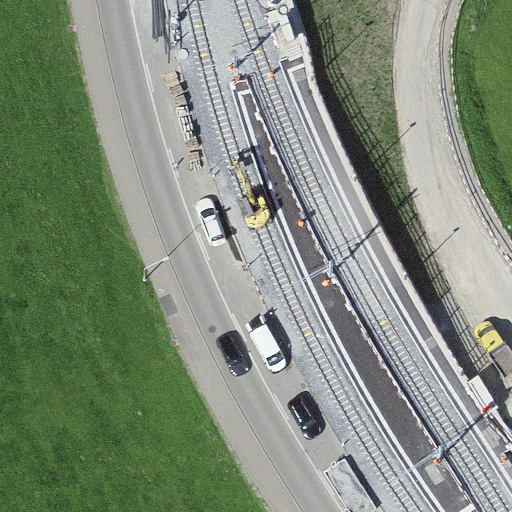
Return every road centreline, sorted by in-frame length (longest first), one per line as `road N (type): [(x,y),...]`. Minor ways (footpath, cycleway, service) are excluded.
road 1 (secondary): [(131,0),(186,210),(229,314),(342,511)]
road 2 (track): [(429,0),(412,73),(430,204),(453,267),(511,363)]
